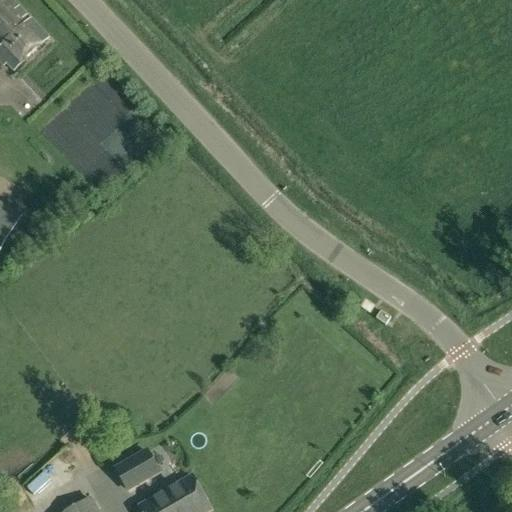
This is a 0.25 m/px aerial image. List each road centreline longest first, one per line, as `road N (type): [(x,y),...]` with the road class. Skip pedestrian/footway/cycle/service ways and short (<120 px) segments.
road 1 (unclassified): [(505,410),(461,350),(415,307),(275,207),(81,0)]
road 2 (secondary): [(365,511),(505,410)]
